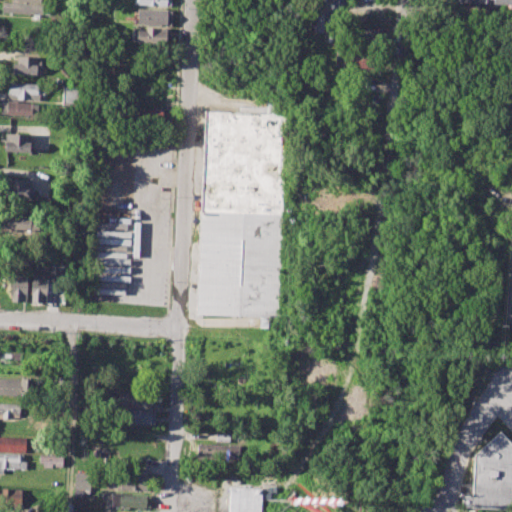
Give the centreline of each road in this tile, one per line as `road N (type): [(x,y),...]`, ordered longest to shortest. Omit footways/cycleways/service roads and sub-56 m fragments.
road 1 (residential): [(192,0),(170,510)]
road 2 (residential): [(179,321),(0,321)]
road 3 (residential): [(410,0),(390,135)]
